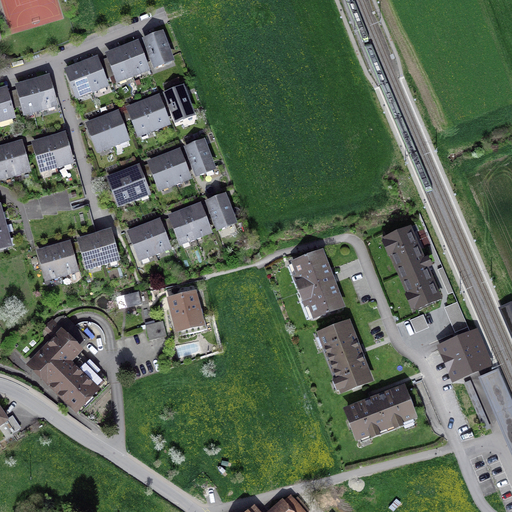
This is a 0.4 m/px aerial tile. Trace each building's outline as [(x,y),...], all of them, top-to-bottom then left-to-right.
[(146,42),(156,68),(164,66),(163,63),(171,60),(161,36),(146,42)] [(137,45),(123,51),(132,75),(146,69),(137,45)] [(126,80),(133,77),(132,75),(123,51),(109,56),(118,80),(125,77),(126,80)] [(96,61),(82,66),(92,93),(99,91),(98,88),(105,85),(96,61)] [(92,93),(82,66),(68,72),(77,96),(91,91),(92,93)] [(47,80),(33,84),(41,111),(48,109),(47,106),(54,104),(47,80)] [(40,112),(41,111),(33,84),(18,88),(25,113),(39,109),(40,112)] [(167,96),(177,123),(185,120),(184,117),(191,114),(182,90),(167,96)] [(5,92),(0,93),(0,119),(12,116),(5,92)] [(158,99),(144,105),(154,132),(161,129),(160,126),(167,123),(158,99)] [(154,132),(144,105),(130,110),(139,134),(153,129),(154,132)] [(117,115),(103,121),(113,147),(120,145),(119,142),(126,139),(117,115)] [(113,148),(113,147),(103,121),(89,126),(98,150),(112,145),(113,148)] [(71,162),(64,137),(49,141),(56,166),(57,169),(64,167),(63,164),(71,162)] [(57,169),(56,166),(49,141),(34,145),(42,170),(49,168),(50,171),(57,169)] [(206,174),(205,171),(212,168),(203,144),(188,150),(198,177),(206,174)] [(20,145),(6,149),(14,177),(21,175),(20,172),(27,170),(20,145)] [(13,177),(14,177),(6,149),(0,150),(0,177),(12,174),(13,177)] [(188,177),(179,154),(165,159),(174,183),(175,186),(182,183),(181,180),(188,177)] [(160,188),(174,183),(165,159),(151,164),(160,188)] [(147,193),(138,169),(124,175),(134,201),(141,199),(140,196),(147,193)] [(126,201),(127,204),(134,201),(124,175),(110,180),(119,204),(126,201)] [(227,228),(226,225),(233,222),(224,198),(209,204),(219,231),(227,228)] [(209,232),(199,208),(185,213),(196,240),(203,237),(202,234),(209,232)] [(188,240),(189,243),(196,240),(185,213),(171,218),(181,242),(188,240)] [(168,247),(159,223),(145,229),(154,253),(155,256),(162,253),(161,250),(168,247)] [(130,234),(140,258),(154,253),(145,229),(130,234)] [(439,299),(425,268),(429,266),(426,260),(423,261),(409,230),(388,239),(394,252),(391,253),(409,296),(412,295),(418,308),(439,299)] [(109,261),(116,258),(109,234),(95,238),(102,262),(103,265),(110,263),(109,261)] [(103,265),(102,262),(95,238),(80,242),(87,267),(95,265),(95,267),(103,265)] [(75,270),(68,245),(54,250),(61,274),(62,277),(69,275),(68,272),(75,270)] [(62,277),(61,274),(54,250),(39,254),(46,278),(54,276),(55,279),(62,277)] [(342,307),(333,284),(335,283),(332,276),(330,277),(321,253),(294,264),(315,317),(342,307)] [(453,293),(442,268),(438,270),(448,295),(453,293)] [(124,296),(127,307),(141,304),(138,292),(124,296)] [(170,300),(177,331),(202,324),(194,294),(170,300)] [(468,328),(457,302),(444,308),(455,333),(468,328)] [(511,302),(498,308),(511,340),(511,302)] [(31,364),(49,381),(49,380),(75,355),(78,351),(77,351),(79,350),(88,340),(75,328),(79,325),(84,323),(68,308),(53,312),(46,317),(52,322),(46,329),(56,339),(31,364)] [(425,314),(412,318),(416,332),(429,328),(425,314)] [(155,324),(146,326),(149,341),(158,338),(155,324)] [(320,337),(340,390),(370,379),(362,356),(350,325),(320,337)] [(488,364),(475,334),(441,348),(454,379),(488,364)] [(75,355),(49,380),(66,396),(95,366),(79,350),(77,351),(78,351),(75,355)] [(107,387),(102,382),(106,378),(95,366),(66,396),(81,412),(107,387)] [(511,401),(498,370),(478,378),(511,456),(511,401)] [(348,409),(359,439),(413,418),(401,388),(378,397),(348,409)] [(0,427),(7,438),(19,429),(11,417),(6,420),(0,411),(0,427)] [(302,511),(291,498),(284,505),(282,503),(272,511),(302,511)]
